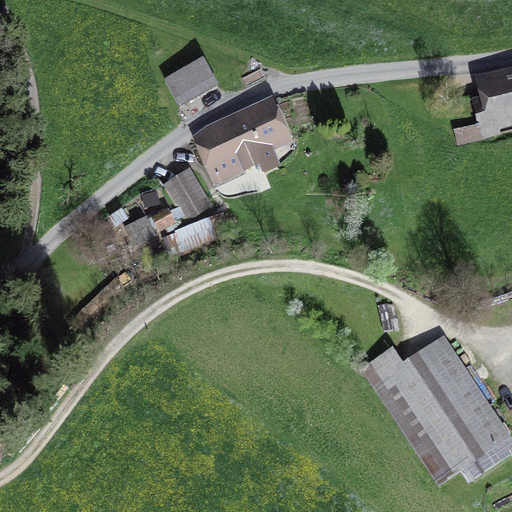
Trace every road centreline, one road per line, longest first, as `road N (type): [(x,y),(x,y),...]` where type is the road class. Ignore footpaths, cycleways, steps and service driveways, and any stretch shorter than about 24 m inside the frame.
road 1 (track): [(498,354),(358,278),(298,266),(240,270),(181,293),(130,329),(35,449),(0,479)]
road 2 (track): [(302,81),(212,113),(146,157),(38,253),(0,303)]
road 3 (track): [(1,0),(35,112),(25,269)]
road 4 (track): [(79,0),(236,49),(302,81)]
road 5 (track): [(511,57),(302,81)]
